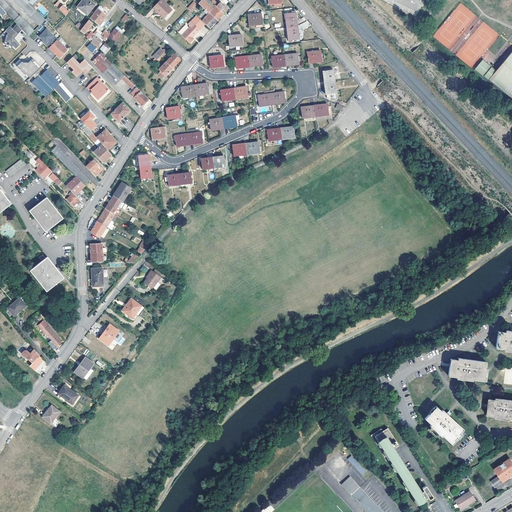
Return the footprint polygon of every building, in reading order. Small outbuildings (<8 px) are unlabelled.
[(0,0),(0,5),(7,13),(17,23),(22,29),(29,36),(34,30),(20,15),(19,15),(12,7),(4,0),(0,0)] [(26,0),(14,0),(40,25),(46,19),(29,2),(26,0)] [(55,4),(66,16),(69,11),(58,0),(55,4)] [(96,4),(90,0),(82,0),(77,6),(88,15),(96,4)] [(160,13),(165,17),(173,10),(162,0),(159,0),(152,8),(159,14),(160,13)] [(216,5),(215,5),(213,8),(204,0),(201,0),(198,3),(209,13),(210,12),(218,20),(224,13),(216,5)] [(216,5),(224,13),(228,9),(220,2),(218,3),(214,0),(212,0),(212,1),(216,5)] [(194,1),(188,7),(190,9),(191,11),(192,12),(193,12),(199,5),(194,1)] [(41,4),(37,8),(44,15),(48,11),(41,4)] [(97,8),(90,17),(99,25),(106,15),(97,8)] [(176,12),(173,10),(165,17),(164,19),(167,21),(176,12)] [(286,19),(287,27),(298,25),(296,12),(296,11),(292,11),(292,13),(286,14),(285,14),(285,19),(286,19)] [(210,28),(218,20),(210,12),(209,13),(202,21),(205,24),(210,28)] [(261,13),(249,14),(249,25),(262,24),(261,13)] [(197,16),(192,21),(200,29),(205,24),(202,21),(197,16)] [(83,26),(80,30),(85,34),(93,23),(89,19),(83,26)] [(200,29),(192,21),(188,24),(191,26),(182,35),(190,43),(194,39),(193,37),(200,29)] [(75,26),(80,30),(83,26),(80,22),(75,26)] [(22,29),(17,23),(10,30),(8,27),(6,28),(3,31),(6,35),(5,39),(4,43),(9,44),(12,45),(15,48),(19,44),(13,37),(16,36),(22,29)] [(299,38),(298,25),(287,27),(289,39),(299,38)] [(116,42),(122,34),(115,28),(110,34),(108,36),(116,42)] [(49,47),(57,40),(57,39),(47,29),(40,36),(43,40),(46,43),(46,44),(49,47)] [(96,30),(94,33),(101,39),(103,36),(96,30)] [(85,36),(89,40),(94,33),(91,31),(89,33),(88,33),(85,36)] [(101,39),(94,33),(89,40),(98,49),(107,37),(105,35),(103,36),(101,39)] [(242,34),(229,35),(230,46),(243,45),(242,34)] [(68,50),(57,40),(49,47),(60,58),(68,50)] [(100,49),(106,54),(107,53),(110,50),(108,48),(110,44),(106,41),(100,49)] [(161,48),(156,53),(161,58),(167,52),(164,48),(163,49),(161,48)] [(511,49),(502,61),(496,69),(482,58),(474,68),(487,79),(511,100),(511,49)] [(321,50),(308,52),(309,63),(322,61),(321,50)] [(101,53),(93,61),(116,84),(122,78),(134,89),(136,87),(134,84),(130,80),(107,58),(105,56),(101,53)] [(155,58),(158,61),(161,58),(156,53),(153,56),(155,58)] [(297,53),(285,55),(286,65),(299,64),(297,53)] [(166,62),(172,68),(180,60),(174,54),(166,62)] [(261,54),(248,56),(249,66),(263,65),(261,54)] [(222,55),(210,57),(211,67),(224,66),(222,55)] [(273,67),(286,65),(285,55),(272,56),(273,67)] [(237,68),(249,66),(248,56),(235,57),(237,68)] [(73,57),(68,61),(75,69),(73,71),(77,76),(84,69),(86,72),(92,67),(89,64),(85,60),(80,65),(73,57)] [(37,71),(41,67),(33,58),(29,62),(24,62),(20,59),(15,64),(25,74),(27,74),(30,77),(37,71)] [(172,68),(166,62),(159,69),(160,71),(158,73),(163,78),(172,68)] [(54,89),(60,84),(47,70),(41,75),(37,71),(30,77),(29,78),(46,96),(54,89)] [(323,71),(325,82),(335,81),(333,70),(323,71)] [(109,89),(97,77),(89,85),(94,90),(92,92),(98,99),(109,89)] [(336,92),(335,81),(325,82),(326,93),(336,92)] [(207,82),(194,85),(196,95),(209,93),(207,82)] [(60,84),(54,89),(66,102),(71,97),(60,84)] [(194,85),(181,87),(183,98),(196,95),(194,85)] [(246,86),(233,88),(235,99),(248,97),(246,86)] [(222,101),(235,99),(233,88),(221,90),(222,101)] [(149,98),(140,90),(137,93),(134,89),(130,93),(141,106),(149,98)] [(284,91),(271,93),(273,104),(285,102),(284,91)] [(260,106),(273,104),(271,93),(258,95),(260,106)] [(123,102),(112,113),(119,121),(130,110),(123,102)] [(328,119),(329,124),(331,123),(332,121),(331,106),(328,106),(327,104),(314,105),(315,116),(316,120),(328,119)] [(303,118),(315,116),(314,105),(301,107),(303,118)] [(179,106),(166,108),(168,119),(181,117),(179,106)] [(87,125),(91,130),(97,124),(93,121),(91,119),(94,116),(90,111),(81,119),(87,125)] [(235,112),(222,114),(222,117),(224,128),(237,126),(236,120),(239,119),(239,115),(235,115),(235,112)] [(211,130),(224,128),(222,117),(210,119),(211,130)] [(91,130),(87,125),(83,128),(95,142),(98,139),(96,136),(91,130)] [(293,126),(281,128),(282,138),(294,137),(293,126)] [(164,127),(151,129),(153,139),(166,137),(164,127)] [(96,136),(98,139),(103,143),(108,149),(116,141),(105,128),(98,135),(96,136)] [(269,140),(282,138),(281,128),(268,130),(269,140)] [(201,131),(188,133),(190,144),(203,142),(201,131)] [(177,146),(190,144),(188,133),(175,135),(177,146)] [(258,142),(246,143),(247,154),(260,152),(258,142)] [(108,149),(103,143),(94,151),(103,161),(112,154),(108,149)] [(234,155),(247,154),(246,143),(233,145),(234,155)] [(51,150),(76,176),(85,186),(90,180),(56,146),(51,150)] [(139,156),(140,167),(150,165),(149,154),(139,156)] [(223,156),(213,157),(214,167),(225,166),(223,156)] [(27,162),(23,157),(4,172),(8,177),(27,162)] [(51,170),(39,157),(36,160),(39,163),(37,165),(39,167),(36,169),(41,175),(46,170),(48,172),(47,173),(52,178),(56,175),(55,174),(51,170)] [(202,168),(214,167),(213,157),(201,159),(202,168)] [(94,159),(86,166),(95,176),(103,169),(94,159)] [(151,177),(150,165),(140,167),(142,178),(151,177)] [(190,172),(179,173),(180,184),(191,183),(190,172)] [(169,185),(180,184),(179,173),(168,175),(169,185)] [(73,193),(75,195),(85,186),(76,176),(67,186),(73,193)] [(122,182),(113,196),(121,200),(122,201),(131,188),(122,182)] [(0,211),(11,203),(0,188),(0,211)] [(75,195),(73,193),(67,199),(74,206),(75,205),(76,206),(78,204),(77,203),(80,200),(75,195)] [(107,209),(113,213),(121,200),(113,196),(106,208),(107,209)] [(47,197),(30,210),(46,231),(63,217),(47,197)] [(113,213),(107,209),(101,219),(99,218),(98,221),(107,226),(115,214),(113,213)] [(100,237),(107,226),(98,221),(91,231),(100,237)] [(144,241),(140,246),(145,249),(149,244),(144,241)] [(90,244),(91,252),(102,251),(105,251),(105,247),(102,247),(102,243),(90,244)] [(102,251),(91,252),(91,261),(103,261),(102,251)] [(46,258),(42,261),(30,270),(47,291),(64,277),(48,256),(46,258)] [(92,268),(92,280),(95,280),(95,286),(103,286),(103,268),(92,268)] [(158,280),(161,276),(153,271),(151,270),(149,274),(150,274),(147,278),(144,283),(152,288),(153,286),(156,289),(161,283),(158,280)] [(13,303),(20,311),(26,305),(20,297),(13,303)] [(128,305),(124,311),(132,318),(141,306),(131,298),(127,304),(128,305)] [(20,311),(13,303),(8,308),(14,316),(20,311)] [(39,324),(57,346),(62,341),(44,320),(39,324)] [(99,338),(108,345),(118,330),(110,324),(99,338)] [(122,333),(118,330),(108,345),(112,348),(122,333)] [(505,332),(498,331),(497,341),(496,348),(504,349),(504,350),(511,351),(511,331),(505,330),(505,332)] [(41,358),(42,357),(39,355),(32,349),(28,353),(25,350),(23,353),(33,362),(30,366),(37,371),(46,362),(41,358)] [(85,357),(75,372),(83,378),(93,363),(85,357)] [(451,359),(448,375),(457,377),(457,378),(473,380),(473,379),(486,381),(486,376),(485,376),(486,372),(487,372),(487,370),(487,369),(485,368),(486,362),(458,358),(457,360),(451,359)] [(64,385),(58,393),(58,394),(66,400),(72,404),(78,395),(64,385)] [(66,400),(58,394),(57,396),(65,402),(66,400)] [(497,401),(491,400),(490,406),(489,416),(497,418),(497,419),(511,421),(511,400),(498,399),(497,401)] [(51,405),(43,417),(56,427),(59,423),(54,420),(60,411),(51,405)] [(429,413),(425,418),(431,424),(430,425),(441,436),(443,435),(452,444),(455,441),(454,440),(457,437),(458,438),(460,435),(459,434),(463,429),(447,414),(443,409),(441,411),(436,406),(429,413)] [(425,500),(427,499),(428,497),(430,499),(433,497),(426,485),(422,488),(424,491),(422,492),(394,447),(391,443),(396,440),(388,428),(383,431),(376,435),(383,446),(379,448),(387,460),(391,458),(419,503),(425,500)] [(376,435),(383,431),(381,429),(371,435),(379,448),(383,446),(376,435)] [(351,455),(347,460),(363,475),(367,471),(351,455)] [(505,462),(500,465),(501,466),(495,470),(500,476),(492,482),(496,487),(504,482),(510,479),(511,477),(511,461),(511,459),(505,463),(505,462)] [(353,494),(360,488),(350,477),(342,483),(353,494)] [(353,494),(369,511),(382,511),(360,488),(353,494)] [(471,492),(456,501),(462,509),(476,500),(471,492)] [(252,511),(262,502),(259,499),(245,511),(252,511)]
